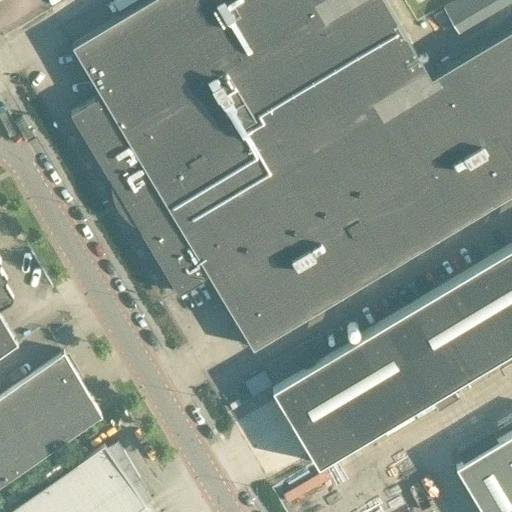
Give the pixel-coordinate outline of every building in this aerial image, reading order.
[(102,91),(71,110),(111,178),(111,187),(113,194),(115,201),(119,208),(124,214),(129,218),(139,223),(179,290),(210,272),(239,321),(253,345),(270,334),(511,190),(511,26),(457,59),(431,74),(386,0),(142,0),(72,42),(102,91)] [(511,241),(272,385),(319,462),(511,346),(511,241)] [(0,353),(12,346),(18,341),(0,310),(0,308),(12,302),(14,295),(6,283),(7,277),(0,264),(1,258),(0,256),(0,353)] [(319,332),(307,340),(317,357),(329,349),(319,332)] [(317,357),(307,340),(265,364),(276,382),(317,357)] [(0,392),(0,482),(100,414),(102,412),(64,348),(61,350),(62,350),(0,392)] [(511,511),(511,429),(456,463),(485,511),(511,511)] [(107,445),(104,442),(2,511),(153,511),(140,492),(147,487),(118,438),(107,445)]
